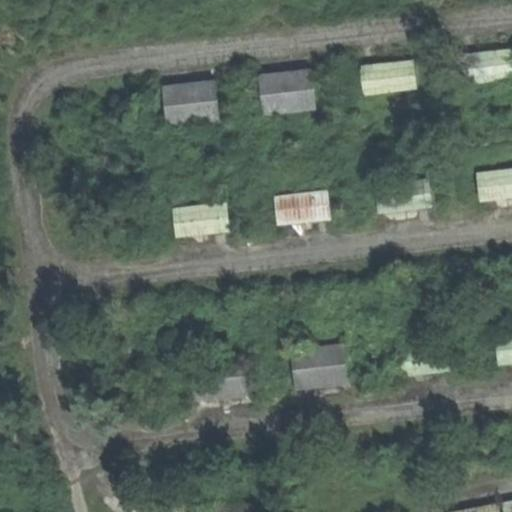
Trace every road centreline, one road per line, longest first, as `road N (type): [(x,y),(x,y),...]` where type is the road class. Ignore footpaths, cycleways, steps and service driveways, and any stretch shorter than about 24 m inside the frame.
road 1 (track): [(511,15),(86,65),(37,84),(19,123),(19,181),(82,511)]
road 2 (track): [(511,226),(34,283)]
road 3 (track): [(511,395),(66,452)]
